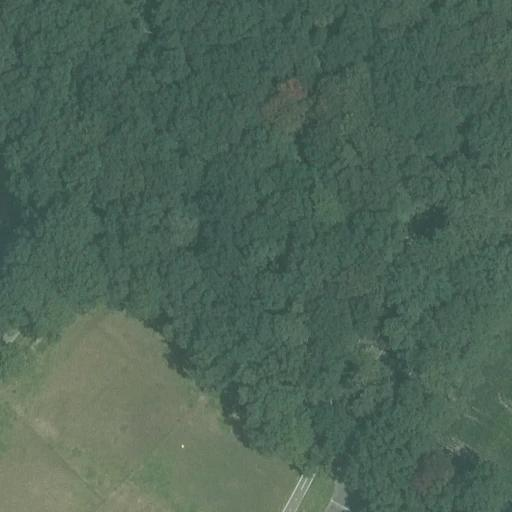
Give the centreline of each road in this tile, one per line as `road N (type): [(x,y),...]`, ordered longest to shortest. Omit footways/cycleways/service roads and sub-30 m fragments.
road 1 (unclassified): [(359,482),(104,222)]
road 2 (tertiary): [(359,482),(511,223)]
road 3 (unclassified): [(0,338),(104,222)]
road 4 (unclassified): [(104,222),(0,122)]
